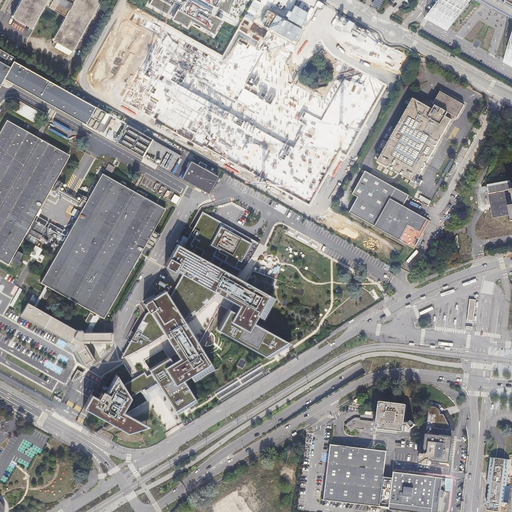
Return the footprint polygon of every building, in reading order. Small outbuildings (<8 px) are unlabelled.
[(20,0),(11,16),(33,29),(47,4),(65,15),(52,40),(73,52),(102,2),(97,0),(20,0)] [(160,0),(156,8),(173,18),(180,5),(186,9),(182,16),(178,23),(184,25),(186,27),(187,27),(189,29),(191,30),(192,31),(196,25),(216,35),(220,38),(222,33),(223,30),(225,27),(226,26),(228,24),(223,21),(220,20),(223,14),(224,12),(233,17),(234,14),(235,11),(236,8),(237,6),(239,3),(241,0),(160,0)] [(385,0),(375,0),(372,6),(379,11),(385,0)] [(450,28),(474,0),(473,0),(474,0),(475,0),(482,4),(511,21),(511,42),(506,60),(505,62),(511,66),(511,0),(444,0),(428,19),(448,30),(450,28)] [(161,40),(126,20),(92,80),(118,95),(127,100),(156,50),(161,40)] [(9,36),(5,42),(17,49),(21,43),(9,36)] [(331,94),(327,101),(316,96),(289,80),(281,76),(286,68),(267,56),(264,61),(257,73),(248,90),(239,106),(217,94),(221,87),(175,62),(147,111),(193,136),(199,124),(222,136),(218,143),(236,153),(238,149),(240,149),(241,148),(286,173),(282,179),(301,190),(306,182),(332,138),(331,137),(337,126),(338,127),(354,100),(335,89),(332,94),(331,94)] [(86,126),(95,110),(14,65),(5,81),(86,126)] [(422,183),(418,181),(452,122),(446,119),(448,115),(458,121),(465,108),(440,94),(433,107),(435,108),(433,111),(413,100),(376,164),(402,178),(405,180),(404,183),(408,185),(409,183),(411,184),(410,186),(414,188),(415,186),(418,188),(419,185),(420,186),(422,183)] [(15,111),(34,120),(37,112),(34,110),(31,116),(28,114),(32,107),(20,101),(15,111)] [(13,256),(26,232),(30,226),(51,188),(52,188),(52,190),(56,192),(57,191),(59,187),(60,185),(61,184),(61,182),(60,181),(59,181),(58,180),(57,181),(56,182),(54,186),(53,185),(69,155),(6,120),(0,129),(0,259),(9,264),(12,259),(13,260),(12,261),(20,265),(22,262),(19,261),(23,254),(18,251),(15,257),(13,256)] [(122,147),(159,167),(168,151),(131,130),(122,147)] [(208,193),(218,176),(191,161),(181,178),(208,193)] [(105,170),(112,173),(116,166),(109,163),(105,170)] [(64,238),(54,232),(36,222),(37,230),(39,231),(39,232),(61,244),(40,281),(45,284),(33,305),(26,301),(19,314),(73,344),(84,364),(93,358),(84,343),(82,343),(82,342),(111,341),(111,330),(91,330),(100,314),(103,316),(146,240),(148,241),(147,242),(155,247),(157,243),(154,242),(157,236),(152,233),(149,238),(147,237),(165,207),(101,172),(85,201),(84,203),(82,202),(84,199),(84,196),(82,195),(81,196),(79,198),(77,202),(78,204),(79,204),(81,204),(83,205),(72,224),(64,238)] [(348,214),(411,249),(413,250),(429,223),(402,207),(408,197),(388,186),(365,172),(352,195),(357,198),(348,214)] [(250,195),(254,189),(232,176),(228,182),(250,195)] [(511,192),(509,184),(509,183),(481,188),(481,190),(487,189),(487,190),(486,190),(492,221),(509,218),(510,224),(511,223),(511,192)] [(67,193),(59,187),(57,191),(77,202),(79,198),(75,198),(67,193)] [(418,199),(429,204),(431,200),(419,195),(418,199)] [(248,259),(259,242),(202,210),(181,246),(181,274),(169,295),(166,297),(148,310),(145,312),(119,358),(126,355),(140,347),(162,332),(180,319),(187,314),(189,315),(196,310),(204,302),(213,292),(235,276),(240,270),(248,259)] [(47,227),(61,235),(64,229),(50,221),(47,227)] [(36,237),(39,232),(39,231),(37,230),(30,226),(26,232),(36,237)] [(181,246),(173,242),(161,264),(181,274),(213,292),(235,304),(232,309),(227,306),(215,329),(266,356),(291,341),(255,321),(252,320),(255,314),(261,317),(273,296),(235,276),(181,246)] [(40,246),(35,256),(38,258),(43,248),(40,246)] [(166,297),(161,289),(142,301),(148,310),(162,332),(174,350),(166,355),(164,356),(148,366),(149,368),(156,380),(174,408),(176,411),(196,399),(194,396),(186,383),(211,367),(192,338),(180,319),(166,297)] [(476,300),(469,299),(467,320),(474,320),(476,300)] [(242,358),(239,364),(244,367),(248,361),(242,358)] [(149,368),(147,369),(150,373),(146,375),(144,372),(121,386),(128,398),(156,380),(149,368)] [(90,393),(82,408),(91,413),(110,423),(114,425),(126,432),(147,425),(121,410),(128,398),(121,386),(114,372),(104,392),(100,390),(96,397),(90,393)] [(376,424),(374,435),(384,436),(395,437),(397,437),(397,434),(403,435),(404,429),(407,429),(410,432),(414,430),(415,427),(413,424),(404,423),(406,407),(378,404),(376,424)] [(429,461),(445,463),(446,458),(447,459),(449,443),(450,443),(450,435),(448,430),(446,425),(445,422),(443,418),(441,415),(441,414),(437,414),(437,410),(436,409),(435,408),(434,408),(433,407),(432,407),(431,407),(429,407),(427,407),(424,437),(422,438),(422,440),(418,444),(421,448),(421,450),(423,453),(423,455),(418,454),(418,461),(419,461),(420,463),(429,464),(429,461)] [(358,422),(358,421),(354,420),(343,427),(348,434),(354,430),(362,431),(362,433),(374,435),(376,424),(358,422)] [(378,509),(385,453),(373,451),(364,450),(329,446),(322,502),(378,509)] [(507,486),(508,477),(509,468),(510,460),(508,460),(503,459),(496,458),(492,458),(490,467),(488,484),(490,484),(488,502),(491,503),(490,505),(496,506),(496,504),(502,505),(503,501),(504,486),(507,486)] [(272,466),(235,487),(249,511),(274,511),(263,492),(281,482),(272,466)] [(444,479),(441,479),(392,473),(388,511),(398,511),(437,511),(439,498),(441,498),(443,492),(440,491),(440,485),(443,486),(444,479)]
